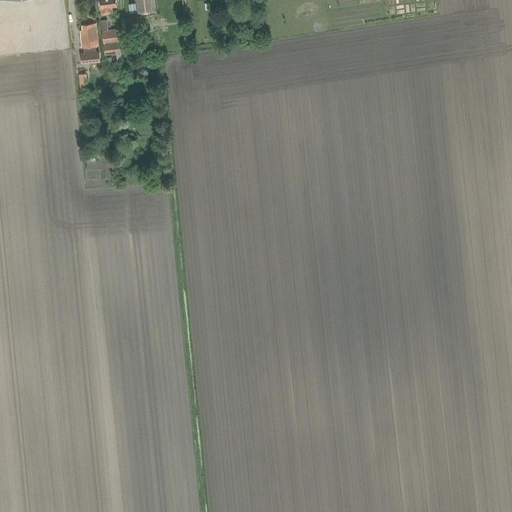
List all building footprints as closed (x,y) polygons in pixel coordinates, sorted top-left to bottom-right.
[(111,6),(117,6),(115,0),(99,0),(101,8),(102,14),(112,12),(111,6)] [(137,0),(139,13),(153,12),(152,0),(137,0)] [(177,19),(178,29),(185,29),(184,18),(177,19)] [(108,30),(107,20),(101,21),(105,55),(117,54),(118,61),(122,61),(118,29),(108,30)] [(97,23),(83,25),(84,30),(81,30),(83,48),(85,47),(85,53),(82,53),(83,63),(101,61),(100,51),(97,51),(97,46),(99,46),(97,23)] [(135,56),(147,55),(146,40),(133,41),(135,56)] [(87,89),(86,74),(79,75),(81,90),(87,89)]
